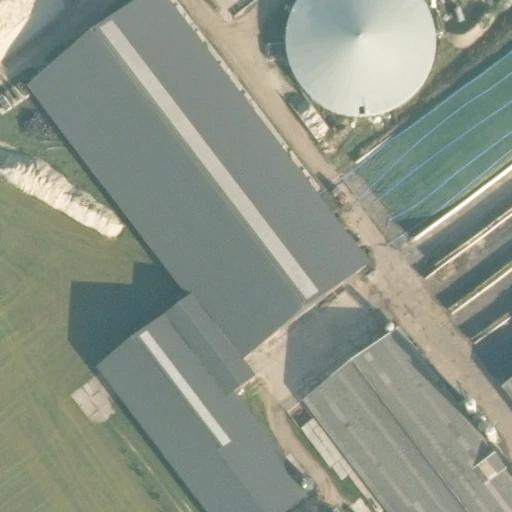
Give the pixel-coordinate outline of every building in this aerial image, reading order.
[(144,0),(26,89),(187,300),(238,367),(244,363),(369,266),(166,0),(144,0)] [(290,74),(292,79),(295,84),(298,89),(302,94),(305,98),(310,102),(314,106),(319,109),(324,112),(329,114),(335,116),(340,118),(346,119),(352,120),(358,120),(364,120),(369,120),(375,119),(381,117),(386,115),(392,113),(397,110),(402,107),(407,103),(411,99),(415,95),(419,91),(422,86),(425,81),(427,76),(429,70),(431,65),(432,59),(433,53),(433,47),(433,41),(433,36),(432,30),(430,24),(428,19),(426,13),(423,8),(420,3),(417,0),(300,0),(299,2),(296,6),(293,11),(290,17),(288,22),(287,28),(285,33),(285,39),(284,45),(285,51),(285,57),(286,62),(288,68),(290,74)] [(238,367),(187,300),(164,318),(227,401),(235,394),(255,379),(244,363),(238,367)] [(227,401),(164,318),(97,371),(203,511),(289,511),(307,498),(292,480),(297,476),(235,394),(227,401)] [(511,511),(511,479),(396,328),(303,398),(389,511),(511,511)] [(511,404),(511,382),(501,391),(511,404)]
